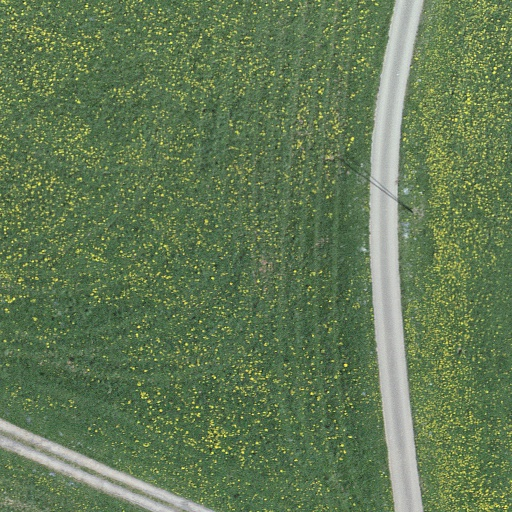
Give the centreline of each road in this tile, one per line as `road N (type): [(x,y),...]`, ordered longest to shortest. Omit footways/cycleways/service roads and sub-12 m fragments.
road 1 (track): [(402,0),(359,145),(393,511)]
road 2 (track): [(183,511),(0,434)]
